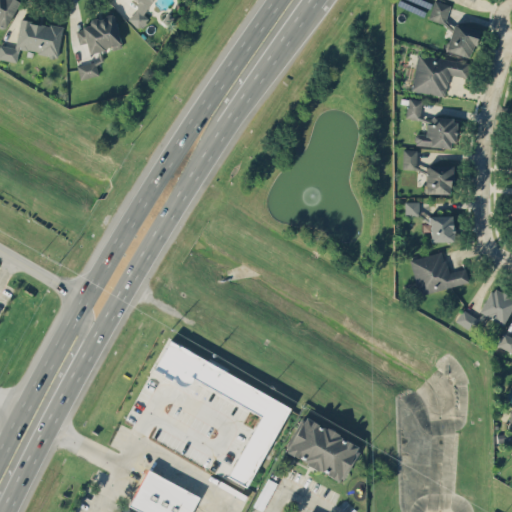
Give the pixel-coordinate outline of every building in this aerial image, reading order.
[(0,0),(0,26),(7,29),(19,0),(0,0)] [(136,0),(139,2),(128,20),(140,28),(148,17),(143,14),(152,0),(136,0)] [(433,0),(428,18),(444,23),(450,5),(436,0),(433,0)] [(121,46),(113,16),(80,26),(88,56),(121,46)] [(61,27),(18,21),(14,50),(57,57),(61,27)] [(446,51),(472,57),(478,29),(452,23),(446,51)] [(410,90),(445,96),(449,74),(466,77),(469,62),(417,53),(410,90)] [(75,63),(80,80),(99,74),(95,63),(104,61),(102,55),(75,63)] [(418,119),(422,100),(408,97),(405,117),(418,119)] [(454,148),(457,119),(419,116),(418,120),(426,121),(425,134),(415,133),(415,145),(454,148)] [(416,168),(417,149),(403,148),(402,168),(416,168)] [(425,192),(451,193),(452,165),(425,164),(425,192)] [(418,201),(405,201),(404,214),(418,215),(418,201)] [(429,215),(429,241),(453,241),(453,215),(429,215)] [(469,282),(465,267),(447,271),(443,251),(410,258),(417,293),(469,282)] [(479,313),(504,323),(511,304),(511,296),(490,287),(479,313)] [(455,320),(471,330),(478,318),(462,308),(455,320)] [(511,335),(502,331),(496,345),(511,352),(511,335)] [(289,404),(167,341),(153,369),(186,387),(190,378),(260,414),(227,478),(246,488),(289,404)] [(358,443),(300,417),(283,453),(341,480),(358,443)] [(190,511),(199,494),(145,469),(128,507),(139,511),(190,511)] [(253,506),(262,510),(276,482),(267,477),(253,506)]
